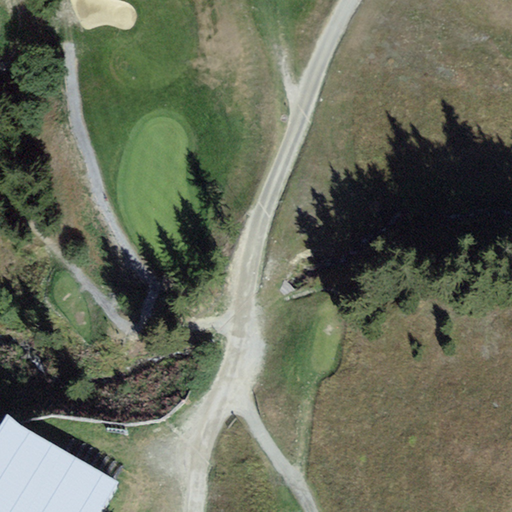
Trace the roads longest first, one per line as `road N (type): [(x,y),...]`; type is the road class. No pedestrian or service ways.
road 1 (track): [(350,0),(263,209),(234,367)]
road 2 (track): [(311,511),(248,410),(234,367)]
road 3 (track): [(234,367),(203,439),(194,511)]
